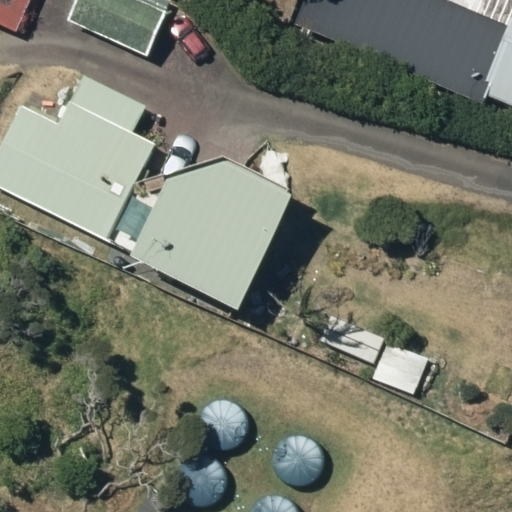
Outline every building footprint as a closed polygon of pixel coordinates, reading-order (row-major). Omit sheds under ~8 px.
[(0,0),(0,27),(13,33),(27,0),(0,0)] [(73,0),(63,22),(142,57),(168,1),(164,0),(73,0)] [(511,0),(482,0),(479,8),(460,0),(306,0),(296,26),(488,106),(490,102),(511,111),(511,0)] [(149,261),(215,290),(241,302),(293,192),(228,161),(209,166),(159,179),(136,185),(155,146),(133,135),(147,107),(84,76),(60,125),(25,108),(0,158),(0,182),(141,252),(139,256),(143,258),(149,261)] [(380,339),(327,316),(316,341),(368,364),(380,339)] [(464,376),(387,343),(369,384),(446,417),(464,376)]
